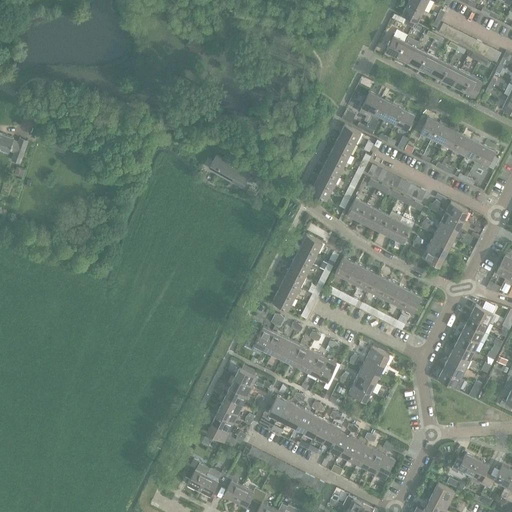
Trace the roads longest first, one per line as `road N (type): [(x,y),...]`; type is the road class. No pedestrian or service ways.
road 1 (residential): [(459,290),(351,235),(265,158),(215,129),(98,120),(46,108),(0,84)]
road 2 (residential): [(395,509),(250,435)]
road 3 (residential): [(499,215),(375,155)]
